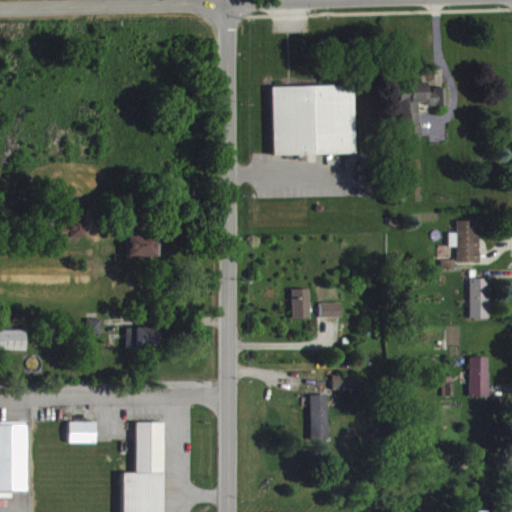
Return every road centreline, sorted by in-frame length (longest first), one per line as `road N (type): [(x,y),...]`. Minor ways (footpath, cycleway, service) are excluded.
road 1 (tertiary): [(228,6),(227,511)]
road 2 (tertiary): [(0,11),(228,6)]
road 3 (tertiary): [(228,6),(451,0)]
